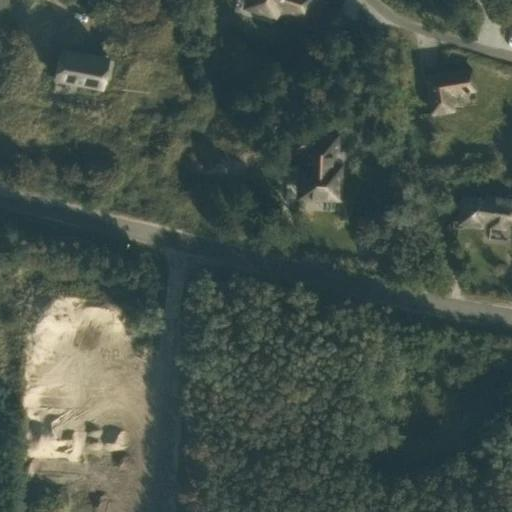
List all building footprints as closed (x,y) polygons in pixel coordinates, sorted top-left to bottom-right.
[(247,0),(246,2),(244,9),(276,19),(278,13),(279,9),(286,11),(284,15),(309,23),(314,7),(311,6),(312,0),(247,0)] [(106,63),(107,59),(60,49),(54,79),(60,80),(101,88),(106,63)] [(453,93),(474,90),(470,69),(425,76),(431,114),(450,111),(448,104),(454,103),(453,93)] [(335,136),(292,134),(291,150),(305,151),(305,165),(299,165),(298,192),(338,193),(339,166),(330,166),(330,152),(334,152),(335,136)] [(460,197),(458,224),(474,226),(475,219),(490,221),(490,227),(504,228),(504,222),(511,222),(511,197),(484,195),(484,199),(482,199),(460,197)]
